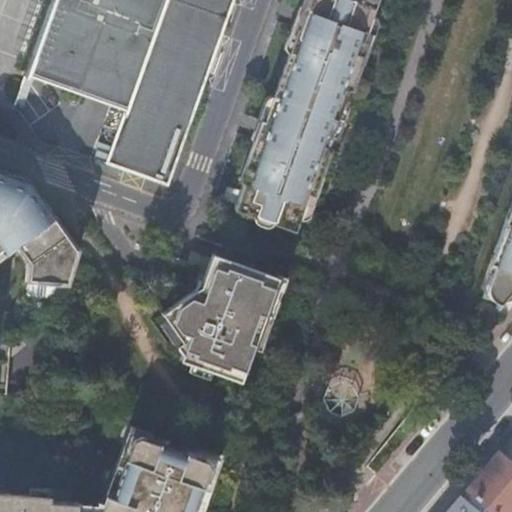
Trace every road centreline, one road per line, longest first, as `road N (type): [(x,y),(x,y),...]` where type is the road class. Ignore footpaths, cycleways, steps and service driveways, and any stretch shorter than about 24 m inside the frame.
road 1 (residential): [(0,150),(147,206),(178,207),(259,0)]
road 2 (secondary): [(392,511),(511,373)]
